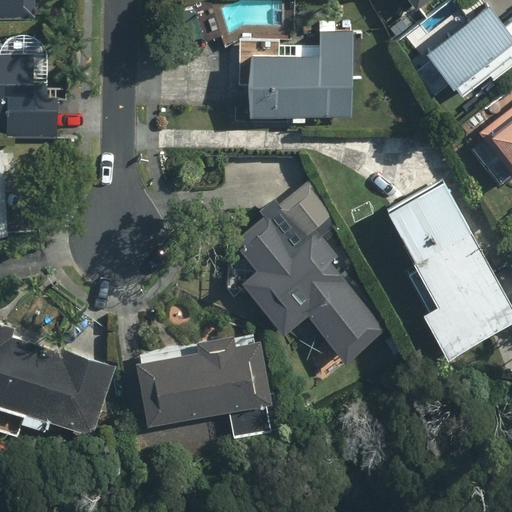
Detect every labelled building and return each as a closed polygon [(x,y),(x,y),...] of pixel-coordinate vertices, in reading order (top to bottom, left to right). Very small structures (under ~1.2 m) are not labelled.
[(0,0),(0,17),(28,17),(28,0),(0,0)] [(480,0),(478,0),(417,49),(460,103),(511,61),(511,10),(498,22),(480,0)] [(312,26),(311,53),(242,52),(241,112),(345,114),(347,27),(312,26)] [(53,94),(30,94),(30,52),(0,52),(0,110),(1,111),(1,133),(52,133),(53,94)] [(511,102),(475,130),(503,168),(511,161),(511,102)] [(229,240),(253,269),(237,282),(277,332),(302,312),(338,357),(378,325),(324,259),(331,254),(316,235),(336,219),(304,179),(229,240)] [(505,315),(434,179),(377,208),(426,301),(412,309),(434,351),(505,315)] [(0,403),(89,432),(112,363),(57,345),(55,351),(4,335),(7,324),(0,321),(0,403)] [(189,337),(191,349),(129,360),(139,418),(261,397),(250,338),(225,343),(223,331),(189,337)]
